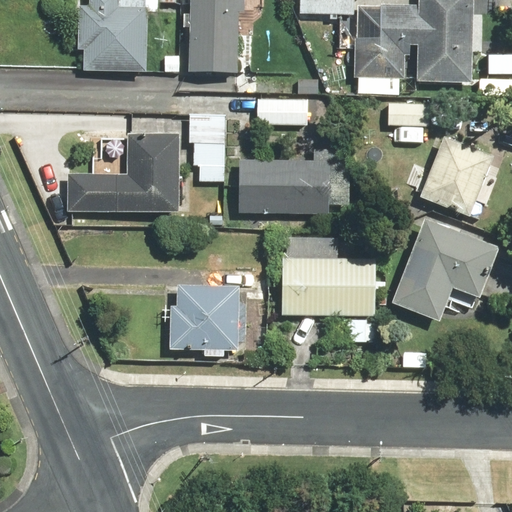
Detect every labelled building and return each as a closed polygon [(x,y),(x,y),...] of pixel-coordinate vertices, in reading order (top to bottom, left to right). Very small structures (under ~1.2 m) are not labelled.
[(88,0),(88,9),(78,8),(76,52),(81,52),(80,74),(86,74),(141,76),(143,17),(157,17),(157,5),(176,6),(176,0),(88,0)] [(181,29),(188,30),(186,75),(240,77),(242,15),(265,15),(265,0),(188,0),(188,16),(181,16),(181,29)] [(297,0),(298,17),(353,18),(353,0),(297,0)] [(404,58),(410,58),(410,50),(415,50),(415,59),(415,85),(472,86),(472,53),(481,53),(482,17),(473,17),(473,0),(416,0),(416,8),(356,7),(354,80),(403,83),(404,58)] [(248,95),(311,97),(312,70),(298,69),(298,75),(248,74),(248,95)] [(256,100),(255,127),(306,129),(307,103),(256,100)] [(388,106),(387,128),(429,129),(430,107),(388,106)] [(194,169),(199,169),(199,185),(226,185),(226,116),(188,116),(188,146),(193,146),(194,169)] [(92,148),(92,178),(67,178),(66,213),(175,216),(176,190),(177,138),(127,137),(127,148),(92,148)] [(470,220),(476,202),(486,205),(499,170),(489,166),(491,159),(441,141),(419,201),(470,220)] [(325,218),(326,207),(349,208),(350,170),(327,169),(327,164),(238,161),(236,215),(325,218)] [(477,301),(497,252),(421,221),(388,304),(437,324),(450,290),(477,301)] [(377,261),(281,257),(278,318),(327,320),(327,344),(367,345),(368,321),(374,322),(377,261)] [(177,288),(176,309),(169,308),(166,353),(203,353),(203,359),(223,360),(223,353),(237,354),(239,295),(265,296),(267,272),(205,269),(204,289),(177,288)] [(211,511),(206,503),(191,511),(211,511)]
